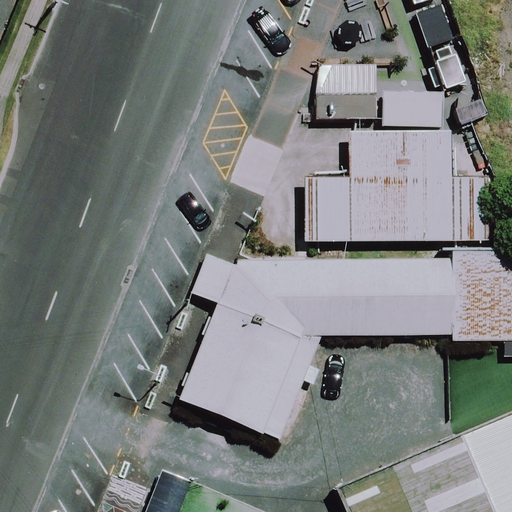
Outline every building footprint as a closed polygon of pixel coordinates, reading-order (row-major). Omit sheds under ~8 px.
[(305,109),(352,111),(351,124),(460,129),(476,121),(433,35),(416,0),(310,0),(282,74),(314,86),(305,109)] [(276,191),(275,250),(464,253),(465,182),(423,181),(424,147),(319,146),(318,192),(276,191)] [(511,355),(511,316),(496,274),(203,277),(149,410),(246,448),(288,359),(511,355)] [(511,511),(511,409),(321,489),(330,511),(511,511)] [(244,511),(260,474),(148,429),(113,511),(192,511),(195,507),(206,511),(244,511)]
